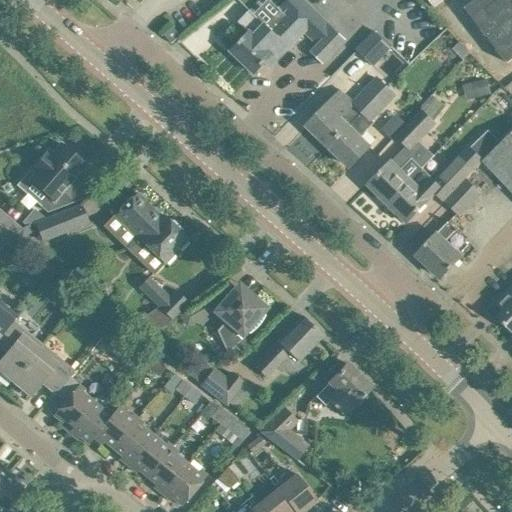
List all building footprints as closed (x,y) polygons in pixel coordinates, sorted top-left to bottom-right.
[(249,32),(231,52),(255,74),(270,58),(275,63),(287,50),(305,32),(318,44),(311,52),(323,63),(345,40),(303,0),(287,0),(287,1),(280,8),(284,14),(270,29),(250,10),(238,22),(249,32)] [(511,0),(475,0),(465,8),(508,63),(511,60),(511,0)] [(164,34),(171,43),(181,36),(173,27),(164,34)] [(357,51),(373,66),(391,47),(375,32),(357,51)] [(460,42),(452,49),(464,61),(471,53),(460,42)] [(365,91),(383,108),(395,95),(378,78),(365,91)] [(488,79),(475,82),(480,97),(492,94),(488,79)] [(383,108),(365,91),(354,103),(341,90),(307,126),(329,146),(362,112),(371,120),(372,119),(383,108)] [(395,137),(411,151),(437,124),(434,121),(446,106),(432,95),(423,106),(422,109),(395,137)] [(372,119),(371,120),(362,112),(329,146),(350,167),(370,147),(362,140),(376,124),(372,119)] [(483,161),(483,162),(511,191),(511,132),(494,150),(483,161)] [(483,161),(494,150),(482,138),(473,148),(469,145),(434,181),(422,169),(388,204),(407,222),(430,199),(435,193),(445,202),(467,179),(483,162),(483,161)] [(40,206),(47,211),(71,202),(61,192),(84,165),(60,144),(51,154),(47,150),(30,169),(44,181),(38,188),(48,197),(40,206)] [(422,169),(411,159),(402,150),(391,162),(391,161),(368,185),(388,204),(422,169)] [(467,179),(445,202),(444,202),(459,216),(481,193),(467,179)] [(141,239),(163,215),(162,214),(161,216),(136,193),(114,216),(138,239),(140,238),(141,239)] [(45,219),(35,223),(42,241),(88,223),(81,205),(45,219)] [(0,209),(0,234),(1,235),(21,228),(0,209)] [(35,209),(22,224),(25,226),(27,225),(28,224),(29,225),(35,223),(45,219),(35,209)] [(166,261),(174,253),(188,239),(163,215),(141,239),(156,252),(166,261)] [(442,279),(462,258),(445,242),(457,230),(448,222),(437,234),(436,234),(416,255),(442,279)] [(1,235),(0,235),(0,240),(4,243),(14,253),(20,246),(13,240),(32,232),(29,225),(28,224),(25,226),(21,228),(1,235)] [(4,243),(0,247),(0,261),(4,265),(14,253),(4,243)] [(49,269),(48,276),(52,282),(59,282),(64,278),(65,271),(61,266),(54,265),(49,269)] [(140,285),(160,305),(172,318),(190,300),(177,288),(170,295),(150,275),(140,285)] [(511,285),(502,295),(503,296),(506,293),(511,298),(511,302),(497,317),(511,332),(511,285)] [(224,322),(216,331),(226,352),(235,348),(241,353),(247,346),(243,336),(247,332),(249,334),(253,331),(256,327),(260,324),(262,319),(265,315),(263,313),(268,308),(255,297),(250,302),(233,287),(217,306),(229,317),(224,322)] [(195,307),(205,301),(208,308),(209,307),(205,301),(181,314),(186,325),(200,317),(195,307)] [(0,334),(11,320),(14,315),(0,303),(0,334)] [(153,334),(172,318),(160,305),(139,320),(153,334)] [(299,359),(322,336),(302,315),(254,364),(266,375),(290,351),(299,359)] [(0,371),(13,382),(42,346),(11,320),(0,334),(0,344),(7,351),(0,359),(0,371)] [(144,326),(135,335),(140,341),(149,333),(144,326)] [(98,341),(125,363),(135,350),(118,336),(117,337),(108,329),(98,341)] [(56,391),(72,371),(42,346),(13,382),(26,393),(27,392),(31,395),(43,381),(56,391)] [(149,369),(157,359),(148,352),(140,362),(149,369)] [(158,376),(165,366),(157,359),(149,369),(158,376)] [(371,387),(348,365),(347,363),(315,396),(324,405),(330,400),(345,414),(371,387)] [(199,385),(226,406),(245,382),(231,371),(225,377),(213,368),(199,385)] [(184,395),(192,386),(182,379),(175,388),(184,395)] [(80,383),(53,415),(70,429),(95,399),(84,390),(86,388),(80,383)] [(194,403),(201,394),(192,386),(184,395),(194,403)] [(107,409),(95,399),(70,429),(88,444),(119,406),(117,405),(113,410),(109,406),(107,409)] [(283,405),(257,431),(296,461),(309,445),(290,431),(298,422),(283,405)] [(96,435),(112,449),(138,417),(131,411),(128,414),(119,406),(88,444),(96,435)] [(220,423),(228,414),(219,407),(211,416),(220,423)] [(235,423),(236,422),(236,421),(228,414),(220,423),(229,430),(233,425),(235,423)] [(130,463),(154,434),(140,423),(142,421),(138,417),(112,449),(130,463)] [(236,448),(249,432),(236,421),(236,422),(235,423),(233,425),(229,430),(231,432),(225,439),(236,448)] [(154,434),(130,463),(147,477),(173,445),(165,439),(163,441),(154,434)] [(259,436),(246,446),(252,454),(265,444),(259,436)] [(164,491),(187,463),(173,451),(176,448),(173,445),(147,477),(164,491)] [(188,463),(164,491),(181,506),(192,493),(206,475),(207,474),(199,468),(197,470),(188,463)] [(218,478),(229,487),(238,480),(228,466),(218,478)] [(310,507),(317,501),(295,473),(276,489),(294,511),(312,511),(313,511),(310,507)] [(0,511),(4,511),(23,489),(6,475),(0,482),(0,511)] [(221,497),(226,493),(213,481),(212,483),(211,484),(221,497)] [(294,511),(276,489),(257,504),(264,511),(294,511)]
